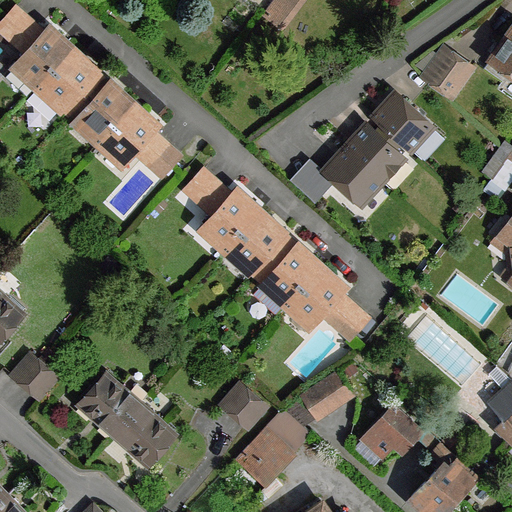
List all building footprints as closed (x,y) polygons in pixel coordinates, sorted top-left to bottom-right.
[(304,0),(273,0),(265,10),(285,25),(304,0)] [(0,28),(10,38),(30,15),(15,2),(0,18),(0,28)] [(10,38),(26,52),(33,45),(28,40),(41,25),(30,15),(10,38)] [(48,28),(33,45),(26,52),(17,62),(19,63),(27,71),(27,78),(37,86),(38,87),(75,47),(64,36),(58,37),(48,28)] [(511,30),(493,58),(511,72),(511,30)] [(447,44),(425,74),(432,79),(453,94),(475,64),(447,44)] [(86,56),(75,47),(38,87),(49,97),(56,96),(65,105),(95,71),(86,63),(86,56)] [(27,71),(19,63),(7,76),(28,96),(37,86),(27,78),(27,71)] [(109,83),(95,71),(65,105),(71,111),(78,117),(109,83)] [(118,92),(109,83),(78,117),(88,125),(88,132),(99,142),(111,129),(136,101),(125,91),(118,92)] [(397,91),(375,115),(384,123),(403,140),(413,149),(434,125),(412,105),(397,91)] [(147,111),(136,101),(111,129),(99,142),(110,152),(116,151),(125,160),(144,140),(154,128),(157,126),(147,117),(147,111)] [(377,131),(368,122),(346,146),(384,180),(406,157),(396,148),(377,131)] [(384,123),(377,131),(396,148),(403,140),(384,123)] [(170,142),(154,128),(144,140),(148,143),(138,154),(150,165),(170,142)] [(511,152),(511,144),(506,140),(503,145),(499,151),(508,157),(511,153),(511,152)] [(170,142),(150,165),(163,177),(184,153),(170,142)] [(384,180),(346,146),(324,169),(328,172),(336,179),(363,203),(384,180)] [(328,172),(324,169),(310,156),(291,177),(309,193),(328,172)] [(505,190),(511,181),(511,160),(508,157),(491,179),(505,190)] [(183,188),(213,215),(235,190),(205,164),(193,177),(183,188)] [(336,179),(328,172),(309,193),(316,200),(336,179)] [(205,225),(214,233),(215,239),(226,249),(262,209),(251,199),(245,199),(235,190),(213,215),(205,225)] [(273,218),(262,209),(226,249),(237,259),(243,258),(252,267),(283,233),(274,225),(273,218)] [(511,219),(501,234),(511,242),(511,219)] [(259,273),(266,279),(296,245),(300,241),(287,229),(283,233),(252,267),(259,273)] [(306,254),(296,245),(266,279),(276,288),(276,294),(286,304),(323,263),(312,253),(306,254)] [(335,273),(323,263),(286,304),(298,314),(304,314),(313,322),(322,313),(344,288),(335,280),(335,273)] [(277,314),(286,304),(276,294),(276,288),(266,279),(254,293),(277,314)] [(373,315),(344,288),(322,313),(351,340),(373,315)] [(0,339),(23,312),(0,291),(0,339)] [(32,352),(13,374),(27,386),(46,364),(32,352)] [(59,376),(46,364),(27,386),(41,398),(59,376)] [(355,393),(339,370),(302,394),(317,418),(355,393)] [(106,372),(81,401),(115,432),(141,403),(106,372)] [(268,407),(240,382),(222,403),(250,427),(268,407)] [(511,386),(494,403),(508,419),(500,427),(511,437),(511,386)] [(175,433),(141,403),(115,432),(150,462),(175,433)] [(394,405),(365,437),(384,454),(395,441),(403,448),(421,429),(394,405)] [(268,425),(295,451),(312,431),(285,407),(268,425)] [(268,425),(238,457),(266,483),(295,451),(268,425)] [(453,432),(445,440),(457,451),(465,443),(453,432)] [(434,452),(444,462),(413,496),(429,511),(440,511),(477,473),(443,443),(434,452)] [(0,503),(9,495),(0,486),(0,503)] [(25,511),(9,495),(0,503),(0,511),(25,511)] [(104,511),(95,502),(84,511),(104,511)] [(331,511),(324,502),(308,511),(331,511)]
